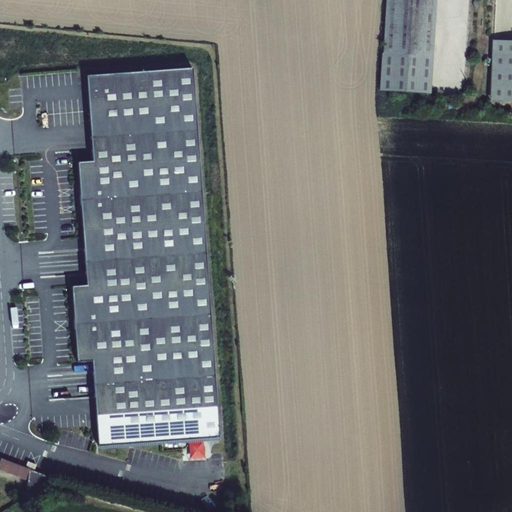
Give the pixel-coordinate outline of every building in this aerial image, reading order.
[(386,0),(382,91),(432,94),(436,0),(386,0)] [(511,42),(492,41),(489,99),(511,99),(511,42)] [(191,67),(85,76),(90,137),(196,129),(191,67)] [(91,161),(76,162),(79,200),(200,191),(196,129),(90,137),(91,161)] [(200,191),(79,200),(84,261),(205,252),(200,191)] [(71,286),(73,324),(210,314),(205,252),(84,261),(86,285),(71,286)] [(91,361),(93,384),(214,375),(210,314),(73,324),(76,362),(91,361)] [(93,384),(98,446),(219,437),(214,375),(93,384)] [(24,493),(28,498),(58,478),(29,470),(28,472),(24,493)]
